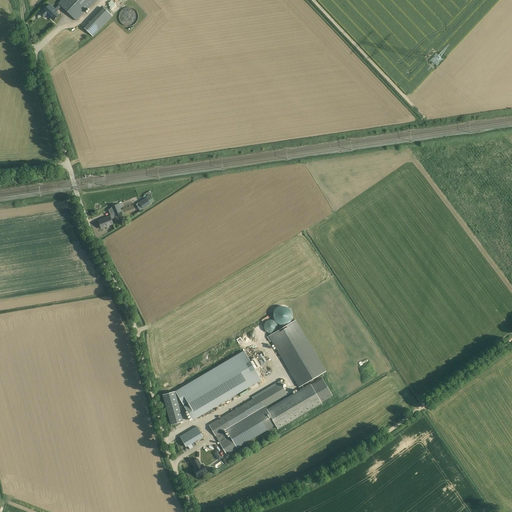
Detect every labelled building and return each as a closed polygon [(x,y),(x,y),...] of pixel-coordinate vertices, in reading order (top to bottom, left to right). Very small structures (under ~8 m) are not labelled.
[(96,0),(61,0),(58,3),(60,4),(55,9),(50,4),(41,14),(45,17),(47,15),(53,21),(60,14),(57,11),(62,6),(77,21),(96,0)] [(130,7),(128,7),(126,7),(124,8),(122,10),(121,10),(120,12),(119,14),(119,16),(119,17),(119,19),(120,21),(121,23),(122,24),(123,24),(125,26),(127,26),(129,26),(131,26),(133,25),(134,24),(136,23),(137,22),(138,20),(138,17),(138,16),(138,15),(137,13),(136,11),(135,10),(134,9),(132,8),(130,7)] [(84,29),(92,36),(111,15),(104,8),(84,29)] [(150,204),(146,198),(136,204),(140,211),(150,204)] [(123,214),(119,204),(112,207),(116,217),(123,214)] [(112,224),(109,217),(98,222),(101,229),(112,224)] [(299,387),(326,372),(295,320),(267,337),(270,342),(272,341),(299,387)] [(264,326),(264,327),(264,328),(264,329),(265,331),(266,331),(266,332),(267,333),(269,333),(270,334),(271,334),(272,333),(273,333),(274,332),(275,331),(276,331),(276,329),(277,328),(277,327),(277,326),(276,325),(276,324),(275,323),(274,322),(273,321),(272,321),(271,321),(270,321),(269,321),(267,321),(266,322),(266,323),(265,324),(264,325),(264,326)] [(236,339),(239,345),(244,342),(241,336),(236,339)] [(252,365),(257,362),(254,358),(249,361),(243,351),(176,391),(184,405),(185,406),(193,420),(260,380),(252,365)] [(322,378),(267,411),(275,425),(277,428),(332,396),(322,378)] [(267,411),(265,407),(287,394),(279,381),(252,397),(253,399),(209,425),(215,436),(216,436),(226,454),(275,425),(267,411)] [(203,436),(197,426),(188,431),(180,436),(186,446),(203,436)] [(198,476),(207,471),(203,465),(201,465),(198,459),(192,462),(195,467),(196,468),(194,470),(198,476)]
